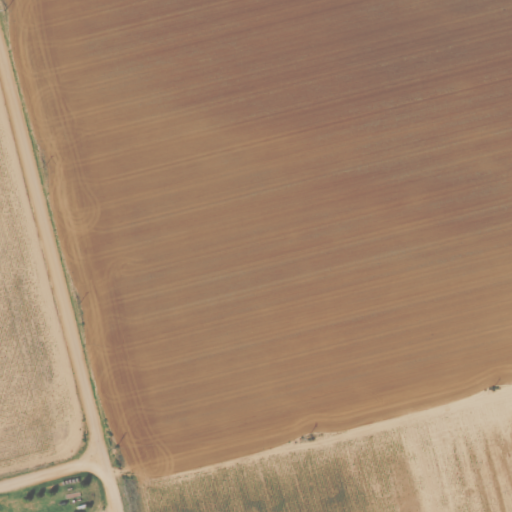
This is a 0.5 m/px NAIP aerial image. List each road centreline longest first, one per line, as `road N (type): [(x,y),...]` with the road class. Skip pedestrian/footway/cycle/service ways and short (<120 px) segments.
road 1 (residential): [(110,511),(107,497),(72,471),(67,344),(0,72)]
road 2 (residential): [(72,471),(511,382)]
